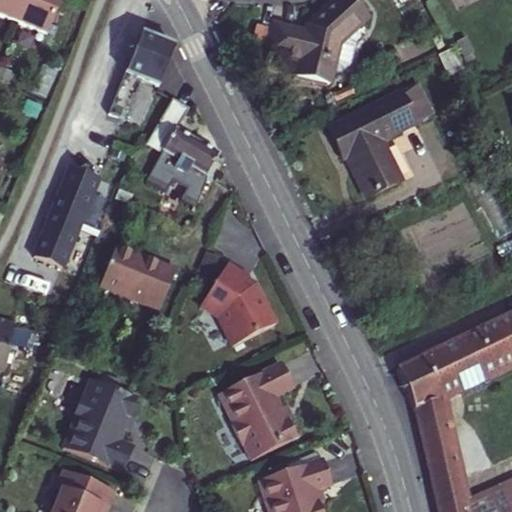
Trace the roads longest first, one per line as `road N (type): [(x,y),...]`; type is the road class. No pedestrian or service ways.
road 1 (residential): [(177,0),(371,395),(411,511)]
road 2 (residential): [(7,275),(123,0)]
